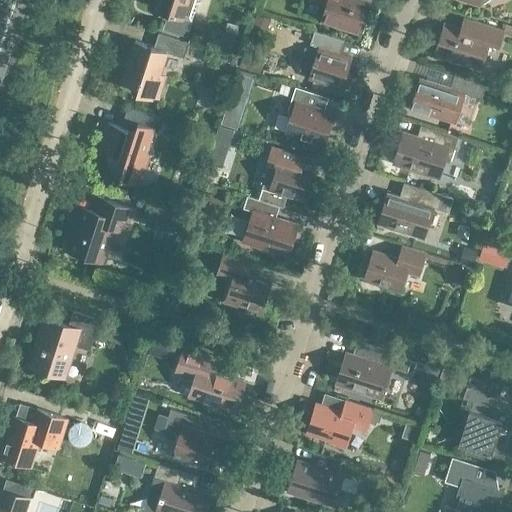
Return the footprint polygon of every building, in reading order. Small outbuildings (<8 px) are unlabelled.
[(158,0),(155,9),(192,21),(198,0),(158,0)] [(322,21),(359,33),(360,33),(369,2),(361,0),(318,0),(327,3),(322,21)] [(257,15),(252,29),(266,33),(270,19),(257,15)] [(488,42),(498,45),(503,30),(474,20),(470,32),(445,24),(435,55),(480,69),(488,42)] [(232,25),(226,44),(238,48),(244,29),(232,25)] [(339,54),(343,40),(314,31),(310,45),(318,47),(317,52),(305,48),(299,67),(311,71),(308,78),(341,89),(352,58),(339,54)] [(189,43),(158,33),(154,47),(135,41),(121,83),(132,87),(130,91),(136,93),(152,98),(153,96),(158,98),(161,90),(166,75),(160,73),(167,52),(184,58),(189,43)] [(236,64),(238,55),(228,52),(227,58),(230,63),(236,64)] [(240,74),(234,91),(246,96),(251,79),(240,74)] [(450,88),(420,78),(411,109),(454,123),(463,93),(477,97),(481,84),(454,75),(450,88)] [(285,133),(313,142),(323,145),(333,114),(322,111),(320,107),(323,96),(295,87),(287,111),(290,117),(285,133)] [(226,104),(220,123),(236,129),(241,110),(226,104)] [(128,106),(121,127),(108,122),(102,142),(110,144),(107,151),(98,148),(98,149),(107,152),(106,156),(106,161),(107,163),(108,167),(110,171),(112,172),(115,175),(120,178),(119,179),(138,185),(148,155),(145,154),(152,131),(157,132),(162,117),(128,106)] [(219,125),(213,144),(228,149),(234,130),(219,125)] [(458,137),(435,129),(431,141),(403,132),(393,163),(438,178),(444,161),(450,163),(458,137)] [(306,200),(314,174),(291,166),(295,155),(272,147),(265,169),(275,172),(270,188),(306,200)] [(424,225),(428,223),(433,208),(437,209),(442,195),(419,188),(416,198),(410,196),(405,198),(388,193),(378,224),(416,236),(420,224),(424,225)] [(243,241),(287,256),(298,225),(276,218),(279,206),(247,196),(243,208),(252,211),(243,241)] [(133,209),(98,198),(94,211),(82,207),(73,235),(69,236),(66,246),(68,249),(68,251),(102,262),(113,227),(125,231),(133,209)] [(154,206),(148,224),(161,228),(167,210),(154,206)] [(511,253),(483,244),(478,259),(507,268),(511,253)] [(425,253),(403,245),(398,259),(374,251),(364,280),(400,291),(406,272),(418,275),(425,253)] [(467,247),(461,263),(471,267),(477,250),(467,247)] [(224,255),(220,266),(218,274),(229,278),(222,300),(237,305),(238,302),(248,305),(245,314),(258,318),(270,282),(247,275),(250,263),(224,255)] [(463,271),(457,268),(450,271),(448,278),(451,284),(458,286),(463,284),(465,277),(463,271)] [(40,338),(37,347),(31,366),(63,376),(67,363),(69,364),(75,345),(89,350),(99,320),(75,312),(71,326),(44,318),(38,338),(40,338)] [(108,340),(120,344),(124,331),(112,327),(108,340)] [(182,362),(178,373),(195,378),(189,395),(235,410),(237,405),(241,402),(244,391),(242,386),(244,381),(208,369),(212,356),(184,347),(179,361),(182,362)] [(336,384),(337,384),(381,398),(391,367),(407,372),(411,360),(383,351),(379,363),(346,352),(336,384)] [(488,453),(491,454),(508,460),(511,447),(511,402),(499,398),(502,387),(470,376),(463,398),(473,401),(459,444),(467,447),(465,453),(486,459),(488,453)] [(130,404),(146,409),(149,399),(133,394),(130,404)] [(316,403),(307,433),(330,440),(329,443),(345,448),(352,427),(365,431),(372,409),(346,400),(342,412),(316,403)] [(32,422),(16,417),(14,416),(1,457),(30,466),(38,441),(58,448),(67,419),(37,409),(32,422)] [(173,455),(210,467),(211,468),(220,439),(190,429),(194,416),(170,409),(163,432),(166,438),(178,442),(173,455)] [(71,439),(75,443),(80,445),(85,444),(89,440),(91,435),(90,429),(86,425),(81,423),(76,424),(71,428),(70,431),(73,432),(71,439)] [(430,454),(419,450),(416,461),(427,465),(430,454)] [(504,491),(499,489),(489,486),(494,472),(454,459),(449,474),(461,478),(456,496),(459,497),(456,508),(454,508),(452,511),(500,511),(501,510),(498,508),(504,491)] [(369,470),(341,461),(337,472),(298,460),(287,493),(305,499),(305,496),(333,505),(342,477),(364,484),(369,470)] [(205,511),(211,495),(194,490),(178,485),(182,471),(158,463),(153,477),(148,495),(160,499),(156,511),(205,511)] [(0,511),(24,511),(29,499),(2,490),(0,496),(0,511)] [(43,490),(38,511),(66,511),(70,495),(43,490)] [(117,497),(115,494),(108,492),(105,501),(115,504),(117,497)]
